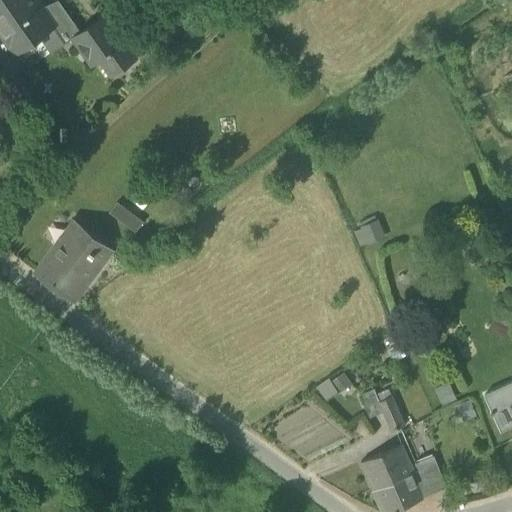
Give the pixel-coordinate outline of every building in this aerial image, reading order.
[(0,0),(0,29),(14,48),(50,23),(51,22),(44,12),(35,0),(0,0)] [(53,28),(65,44),(74,37),(81,32),(59,1),(44,12),(51,22),(50,23),(53,28)] [(101,57),(113,73),(134,58),(122,42),(123,36),(118,28),(112,27),(107,21),(99,26),(96,22),(81,32),(74,37),(93,63),(101,57)] [(43,35),(55,51),(65,44),(53,28),(43,35)] [(108,214),(135,234),(142,224),(116,204),(108,214)] [(360,245),(385,235),(379,219),(354,229),(360,245)] [(36,272),(59,290),(72,273),(86,284),(111,250),(73,222),(36,272)] [(72,273),(59,290),(74,301),(86,284),(72,273)] [(325,398),(337,392),(331,379),(318,385),(325,398)] [(500,430),(511,425),(511,410),(509,404),(511,402),(511,381),(484,394),(491,410),(489,411),(490,413),(492,413),(500,430)] [(372,414),(382,409),(379,402),(373,388),(363,393),(372,414)] [(392,396),(379,402),(382,409),(392,431),(404,425),(392,396)] [(361,462),(373,490),(413,472),(402,445),(361,462)] [(423,460),(435,491),(446,487),(433,456),(423,460)] [(418,470),(413,472),(424,496),(435,491),(423,460),(414,463),(418,470)] [(383,511),(384,511),(424,496),(413,472),(373,490),(383,511)]
